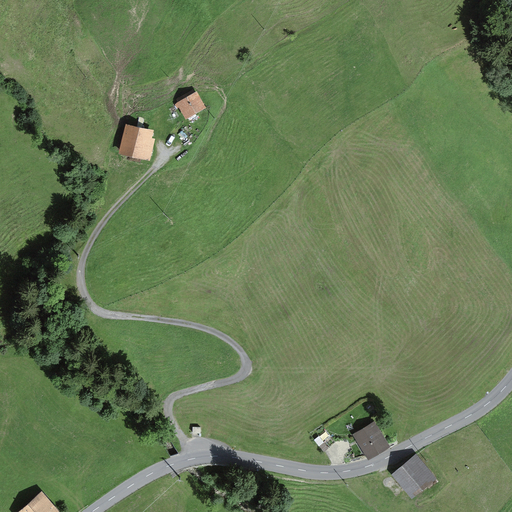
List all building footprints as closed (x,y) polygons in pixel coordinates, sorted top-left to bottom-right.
[(176,91),(158,102),(166,117),(185,106),(176,91)] [(150,129),(126,125),(122,150),(149,155),(152,140),(148,139),(150,129)] [(372,419),(354,430),(367,452),(385,441),(372,419)] [(412,452),(392,469),(410,491),(430,474),(412,452)] [(38,488),(12,511),(51,511),(56,509),(38,488)]
